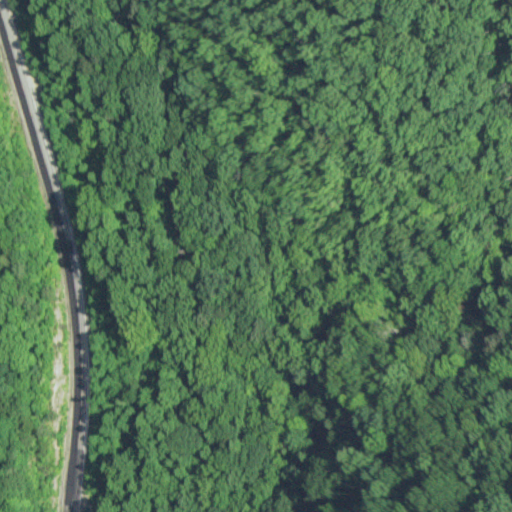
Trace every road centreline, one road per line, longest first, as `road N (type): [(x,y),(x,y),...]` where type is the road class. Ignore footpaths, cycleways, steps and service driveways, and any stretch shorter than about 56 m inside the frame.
road 1 (secondary): [(0,15),(66,251),(77,319),(80,386),(68,511)]
road 2 (track): [(329,511),(398,381),(511,369)]
